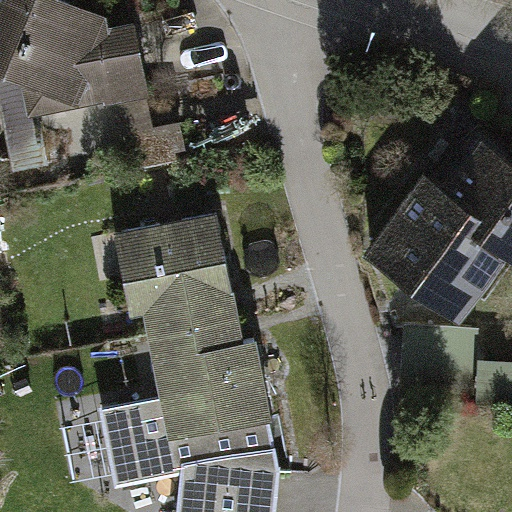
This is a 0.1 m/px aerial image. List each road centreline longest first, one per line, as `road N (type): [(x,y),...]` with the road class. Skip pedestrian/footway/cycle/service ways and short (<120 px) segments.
road 1 (residential): [(281,0),(277,54),(359,350),(364,511)]
road 2 (residential): [(377,0),(511,40)]
